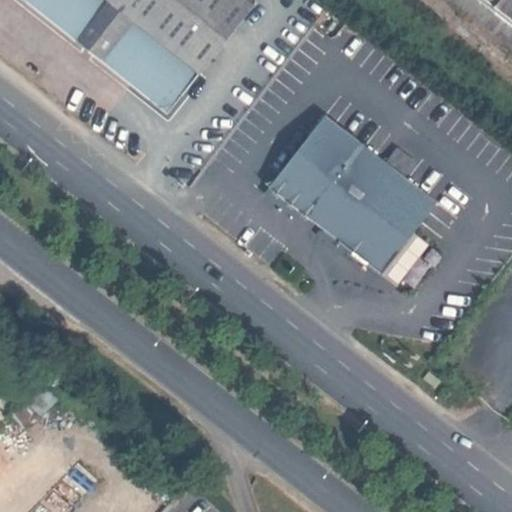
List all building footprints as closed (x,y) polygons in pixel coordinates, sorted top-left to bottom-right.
[(255,3),(250,0),(23,0),(94,55),(167,114),(255,3)] [(511,0),(468,0),(511,34),(511,0)] [(84,48),(81,52),(90,59),(94,55),(84,48)] [(269,187),(346,248),(358,257),(382,276),(439,204),(326,115),(269,187)] [(358,257),(346,248),(336,260),(348,269),(358,257)] [(439,381),(426,371),(421,379),(433,389),(439,381)] [(20,421),(35,408),(27,400),(12,413),(20,421)]
